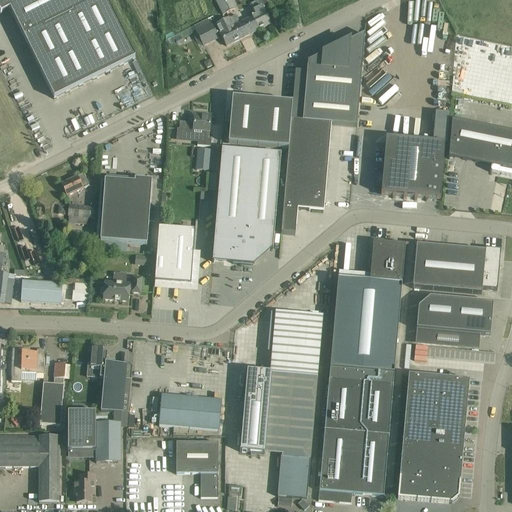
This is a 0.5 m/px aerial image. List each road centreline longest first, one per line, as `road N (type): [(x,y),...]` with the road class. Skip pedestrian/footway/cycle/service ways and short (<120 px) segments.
road 1 (unclassified): [(0,320),(200,334),(221,327),(347,219),(511,230)]
road 2 (unclassified): [(0,185),(374,0)]
road 3 (residential): [(486,511),(489,437),(511,354)]
